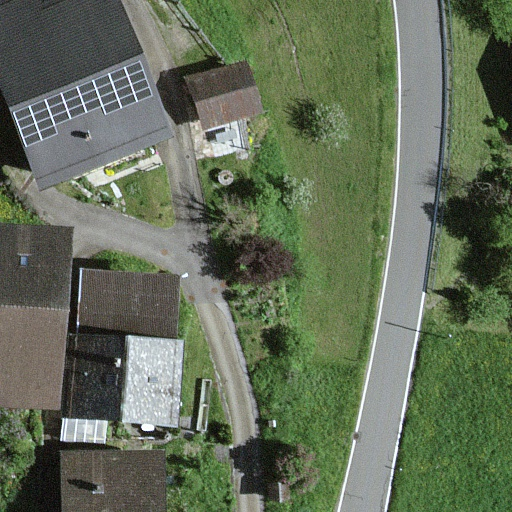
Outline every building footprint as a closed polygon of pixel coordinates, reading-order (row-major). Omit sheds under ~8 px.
[(34,0),(10,0),(0,4),(0,64),(48,184),(162,139),(106,0),(57,0),(38,8),(34,0)] [(247,64),(191,81),(204,123),(260,106),(247,64)] [(62,235),(0,229),(0,402),(48,406),(62,235)] [(179,277),(92,271),(87,337),(80,337),(74,413),(168,420),(179,277)] [(160,511),(160,454),(67,454),(67,469),(67,511),(160,511)]
